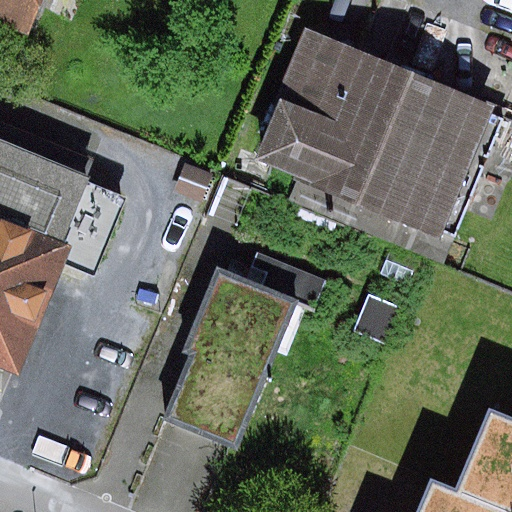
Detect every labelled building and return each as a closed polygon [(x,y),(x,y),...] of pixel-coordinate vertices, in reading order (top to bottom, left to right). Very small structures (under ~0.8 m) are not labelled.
[(75,0),(0,0),(0,18),(59,42),(75,0)] [(504,114),(327,44),(281,159),(458,229),(504,114)] [(86,181),(0,143),(0,360),(15,367),(59,260),(91,273),(121,200),(84,185),(86,181)] [(311,308),(222,278),(171,428),(259,458),(311,308)] [(511,511),(511,417),(488,407),(453,488),(429,479),(416,511),(511,511)]
